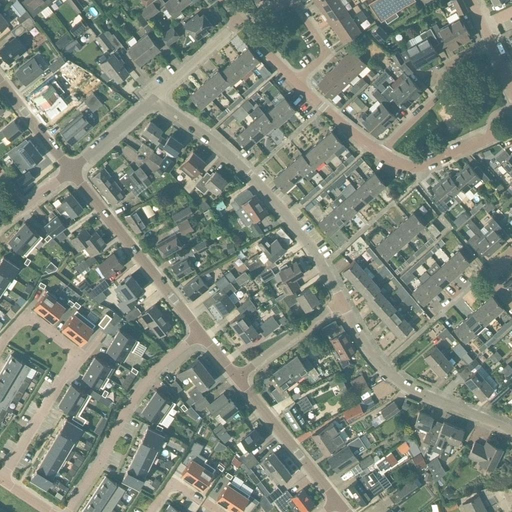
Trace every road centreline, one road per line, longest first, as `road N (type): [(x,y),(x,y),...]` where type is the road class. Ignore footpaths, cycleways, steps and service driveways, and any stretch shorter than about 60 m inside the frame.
road 1 (residential): [(340,302),(273,199),(210,140),(151,100)]
road 2 (residential): [(1,478),(73,353),(27,318),(0,344)]
road 3 (residential): [(511,432),(406,392),(383,374),(340,302)]
road 4 (residential): [(200,333),(70,170)]
road 5 (residential): [(378,152),(436,94),(422,78),(490,43)]
road 6 (residential): [(336,502),(237,377)]
road 7 (residential): [(297,84),(323,52),(294,4),(279,2),(245,28)]
road 8 (residential): [(495,133),(418,169),(378,152)]
road 9 (residential): [(237,377),(340,302)]
